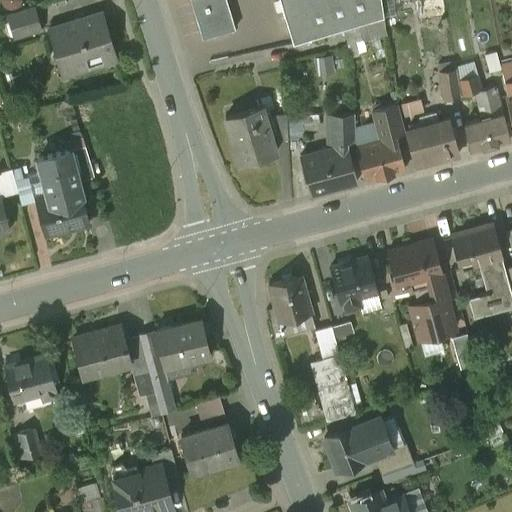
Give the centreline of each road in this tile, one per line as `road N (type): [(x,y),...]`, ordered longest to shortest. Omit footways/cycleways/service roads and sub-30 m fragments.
road 1 (residential): [(220,245),(511,158)]
road 2 (tertiary): [(220,245),(144,0)]
road 3 (tertiary): [(296,488),(220,245)]
road 4 (tertiary): [(0,307),(220,245)]
